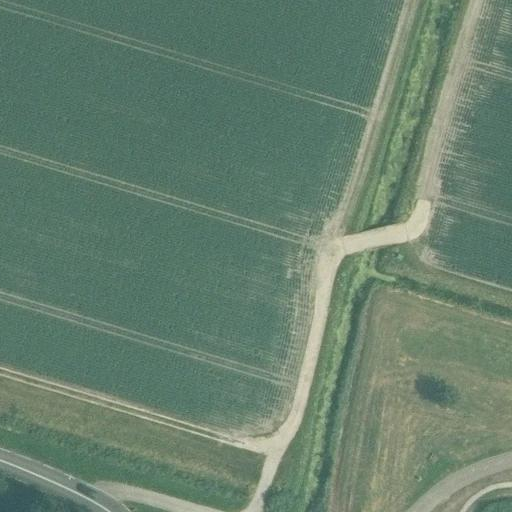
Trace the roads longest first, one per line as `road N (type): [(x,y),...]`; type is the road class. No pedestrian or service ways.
road 1 (track): [(250,511),(292,426),(335,252),(412,230),(424,200)]
road 2 (tertiary): [(111,511),(0,459)]
